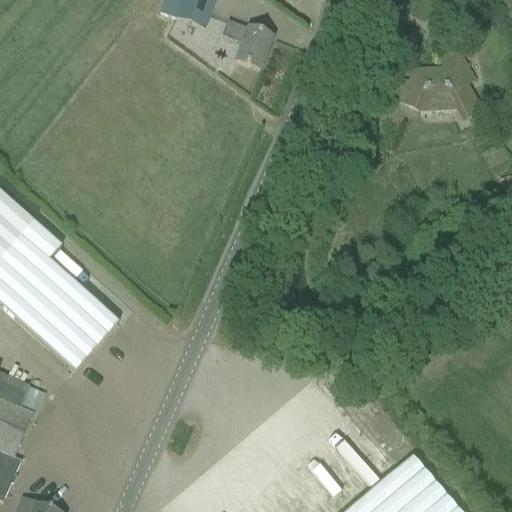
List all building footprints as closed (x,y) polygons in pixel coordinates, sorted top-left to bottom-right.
[(215,0),(163,0),(157,17),(173,23),(184,27),(203,34),(215,0)] [(258,75),(271,43),(246,33),(246,34),(226,26),(220,41),(224,42),(240,48),(234,66),(258,75)] [(454,113),(461,125),(478,115),(460,83),(468,78),(460,64),(442,65),(442,75),(414,76),(410,84),(412,85),(410,90),(391,82),(383,100),(418,118),(450,116),(454,113)] [(116,328),(101,315),(46,267),(59,252),(0,199),(0,312),(73,377),(116,328)] [(336,232),(327,252),(340,257),(349,238),(336,232)] [(0,506),(2,507),(20,466),(12,463),(32,420),(16,413),(26,391),(8,383),(0,379),(0,506)] [(365,492),(375,486),(353,452),(331,467),(346,488),(358,481),(365,492)] [(352,511),(451,511),(409,463),(352,511)] [(42,511),(20,502),(16,511),(42,511)]
